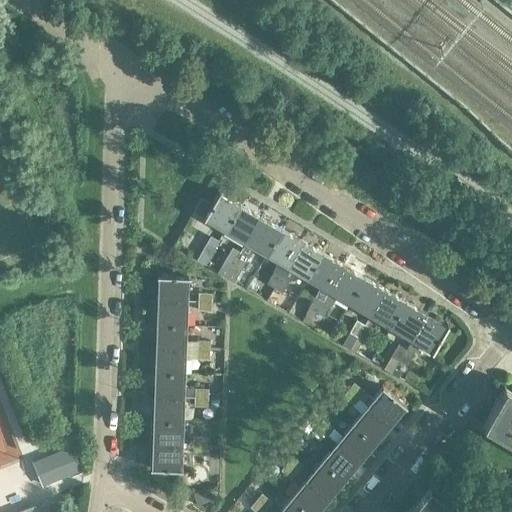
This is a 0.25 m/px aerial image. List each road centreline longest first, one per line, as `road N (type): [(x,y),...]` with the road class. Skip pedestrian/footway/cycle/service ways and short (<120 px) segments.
road 1 (residential): [(511,323),(189,101),(126,70)]
road 2 (residential): [(126,70),(112,113),(97,484)]
road 3 (residential): [(361,511),(511,331)]
road 4 (residential): [(126,70),(25,1)]
